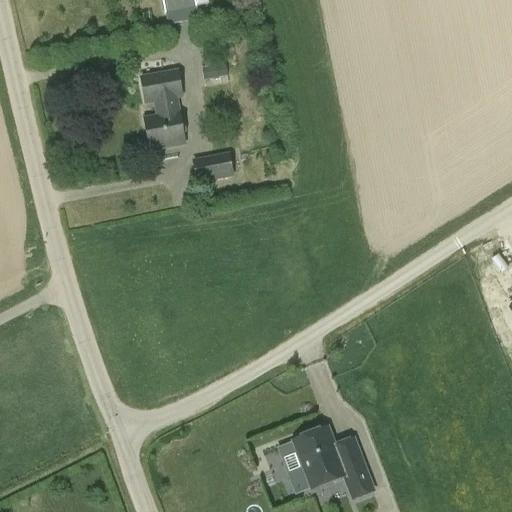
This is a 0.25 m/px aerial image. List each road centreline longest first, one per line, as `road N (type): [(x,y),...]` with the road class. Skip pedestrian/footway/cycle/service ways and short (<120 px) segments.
road 1 (unclassified): [(116,433),(226,391),(511,210)]
road 2 (unclassified): [(116,433),(57,277),(0,34)]
